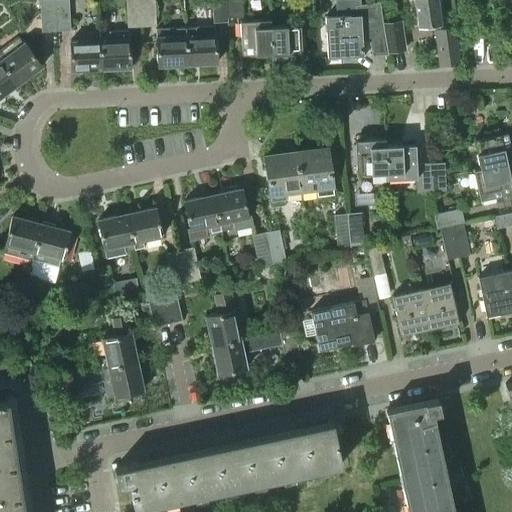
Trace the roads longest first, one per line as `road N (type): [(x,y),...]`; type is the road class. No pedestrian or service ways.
road 1 (residential): [(511,356),(92,446)]
road 2 (residential): [(231,95),(235,153),(58,188),(34,176),(20,152),(23,126),(46,103)]
road 3 (residential): [(511,77),(231,95)]
road 4 (residential): [(46,103),(231,95)]
